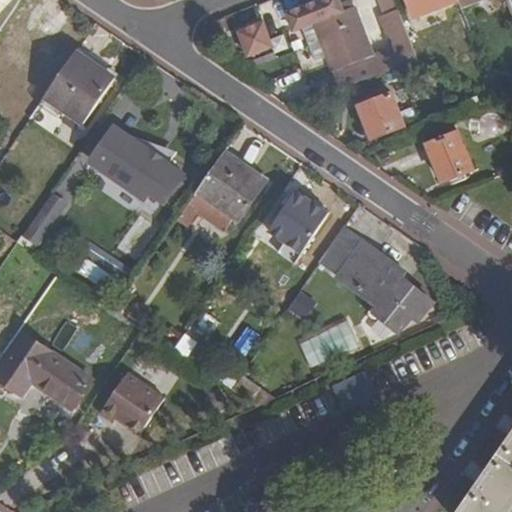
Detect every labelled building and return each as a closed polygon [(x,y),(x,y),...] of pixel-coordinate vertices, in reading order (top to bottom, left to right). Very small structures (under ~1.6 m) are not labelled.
[(408,0),(415,17),(459,0),(408,0)] [(335,70),(375,54),(356,5),(314,21),(334,71),(335,70)] [(245,26),(253,55),(285,47),(277,17),(245,26)] [(417,55),(403,20),(387,26),(400,61),(417,55)] [(76,52),(45,97),(85,123),(116,79),(76,52)] [(342,88),(386,71),(379,53),(375,54),(335,70),(342,88)] [(373,137),(407,124),(395,92),(360,106),(373,137)] [(168,163),(130,137),(128,139),(115,129),(94,159),(107,169),(105,171),(143,198),(168,163)] [(460,131),(429,143),(443,181),(474,169),(460,131)] [(227,150),(224,155),(266,185),(270,180),(227,150)] [(224,155),(197,193),(240,222),(266,185),(224,155)] [(271,231),(303,253),(331,213),(298,190),(271,231)] [(52,193),(23,234),(39,244),(68,203),(52,193)] [(401,277),(406,270),(365,242),(341,277),(379,304),(375,305),(374,306),(373,306),(372,307),(371,309),(371,310),(371,311),(371,312),(371,313),(371,314),(371,315),(372,316),(373,317),(374,318),(375,318),(375,319),(376,319),(377,319),(378,319),(381,319),(401,332),(413,315),(421,320),(435,301),(401,277)] [(294,270),(307,279),(312,273),(298,263),(294,270)] [(96,285),(91,291),(110,304),(114,298),(96,285)] [(309,316),(318,302),(304,294),(296,308),(309,316)] [(138,303),(128,317),(144,327),(153,314),(138,303)] [(215,335),(223,320),(207,311),(199,326),(215,335)] [(353,322),(303,341),(312,366),(362,348),(353,322)] [(254,325),(238,349),(250,358),(267,334),(254,325)] [(192,358),(203,340),(189,332),(178,350),(192,358)] [(94,380),(25,333),(0,368),(0,377),(24,394),(34,381),(74,408),(94,380)] [(131,369),(103,410),(117,419),(119,416),(143,432),(168,395),(131,369)] [(347,410),(386,394),(376,369),(337,384),(347,410)] [(234,390),(253,402),(261,389),(243,377),(234,390)] [(511,511),(511,432),(457,511),(511,511)] [(347,482),(334,501),(348,511),(350,511),(363,494),(347,482)]
